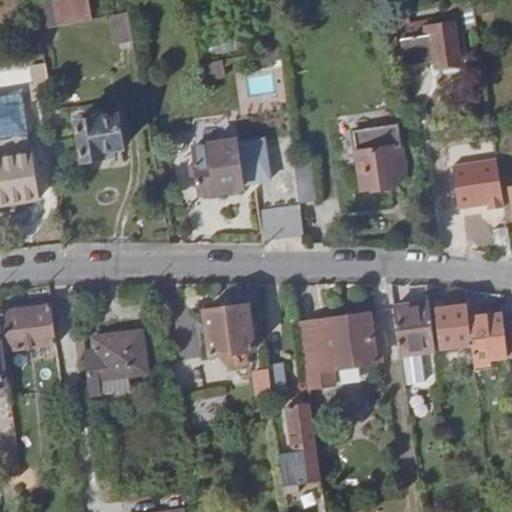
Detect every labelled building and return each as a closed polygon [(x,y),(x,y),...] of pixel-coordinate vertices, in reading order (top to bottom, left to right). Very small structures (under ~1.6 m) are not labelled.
[(46,0),(35,2),(39,28),(92,19),(88,0),(46,0)] [(474,5),(473,0),(454,0),(447,2),(449,12),(474,5)] [(128,12),(110,15),(114,43),(133,41),(128,12)] [(410,25),(409,13),(394,17),(396,30),(401,29),(408,75),(459,67),(453,26),(427,30),(426,23),(410,25)] [(211,64),(201,66),(204,84),(214,82),(211,64)] [(50,92),(49,83),(38,85),(39,94),(50,92)] [(76,122),(82,161),(103,158),(103,152),(121,148),(116,116),(76,122)] [(231,125),(234,143),(192,151),(200,195),(252,186),(241,123),(231,125)] [(61,137),(47,140),(51,166),(66,164),(61,137)] [(357,151),(360,171),(381,168),(379,163),(388,162),(388,168),(397,167),(395,147),(357,151)] [(36,156),(0,159),(0,205),(40,201),(36,156)] [(381,168),(360,171),(364,206),(373,205),(374,209),(393,207),(393,203),(402,202),(401,197),(406,197),(404,178),(399,179),(397,167),(388,168),(388,162),(379,163),(381,168)] [(312,168),(294,170),(298,202),(315,201),(312,168)] [(264,240),(300,234),(295,206),(260,212),(264,240)] [(494,252),(509,254),(506,230),(493,231),(494,252)] [(434,349),(427,301),(392,306),(399,353),(434,349)] [(0,311),(0,327),(3,352),(55,345),(50,306),(0,311)] [(247,306),(203,312),(210,355),(252,350),(247,306)] [(471,343),(468,317),(467,307),(436,311),(441,346),(471,343)] [(324,317),(331,366),(374,361),(367,311),(324,317)] [(508,357),(506,339),(502,317),(502,314),(468,317),(471,343),(474,366),(488,364),(488,360),(508,357)] [(511,315),(502,317),(506,339),(511,338),(511,315)] [(298,321),(305,370),(331,366),(324,317),(298,321)] [(95,351),(81,352),(87,396),(100,393),(98,378),(116,376),(145,372),(139,331),(93,338),(95,351)] [(419,351),(399,353),(402,383),(423,380),(419,351)] [(279,365),(266,367),(266,371),(270,395),(283,393),(279,365)] [(270,395),(266,371),(253,373),(256,396),(270,395)] [(98,378),(100,393),(118,390),(116,376),(98,378)] [(308,394),(310,408),(319,406),(318,394),(308,394)] [(296,486),(320,484),(310,408),(286,410),(296,486)] [(323,511),(323,509),(322,500),(311,501),(312,511),(323,511)]
